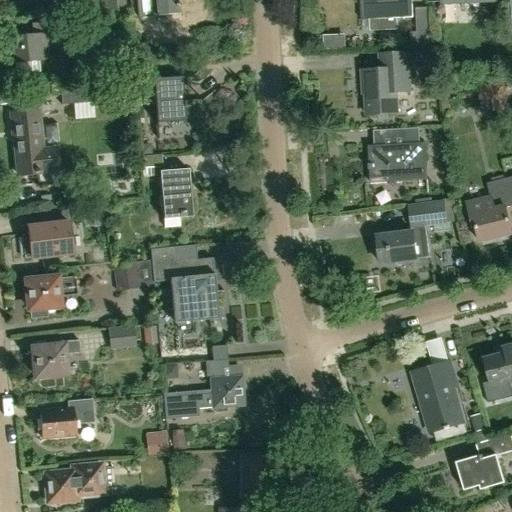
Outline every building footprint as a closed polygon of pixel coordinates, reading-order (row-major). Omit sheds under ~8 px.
[(87,0),(88,13),(106,12),(104,0),(87,0)] [(156,0),(158,14),(179,12),(177,0),(156,0)] [(360,0),(362,20),(378,20),(378,30),(397,30),(397,19),(413,19),(412,0),(360,0)] [(39,73),(38,60),(49,59),(47,34),(57,33),(55,21),(33,23),(34,35),(4,38),(6,63),(14,62),(16,75),(39,73)] [(410,92),(408,53),(379,55),(380,70),(362,71),(362,72),(364,72),(367,116),(397,114),(396,93),(410,92)] [(157,121),(184,120),(182,76),(154,77),(157,121)] [(494,86),(480,87),(481,100),(494,100),(494,86)] [(61,106),(92,102),(91,89),(60,92),(61,106)] [(100,127),(99,105),(70,106),(71,128),(100,127)] [(41,127),(39,110),(11,112),(13,131),(15,131),(20,175),(36,173),(36,178),(39,186),(57,183),(55,171),(59,171),(57,148),(56,125),(41,127)] [(446,177),(472,170),(461,128),(435,135),(446,177)] [(371,184),(428,180),(426,144),(368,147),(371,184)] [(142,174),(155,172),(155,168),(159,167),(158,156),(141,159),(142,174)] [(121,162),(106,166),(109,177),(124,172),(121,162)] [(164,228),(181,226),(179,218),(193,217),(189,168),(160,170),(164,219),(162,219),(164,228)] [(496,238),(511,234),(511,232),(506,208),(511,206),(511,177),(500,181),(487,184),(490,196),(464,201),(471,229),(476,228),(479,243),(482,242),(483,246),(497,242),(496,238)] [(447,225),(443,199),(407,205),(410,229),(412,228),(413,232),(377,237),(381,265),(429,258),(425,228),(447,225)] [(71,254),(67,223),(27,228),(28,234),(20,235),(23,260),(71,254)] [(152,280),(170,279),(174,323),(219,319),(213,259),(175,262),(173,249),(149,251),(152,280)] [(117,291),(138,288),(135,262),(114,264),(117,291)] [(75,276),(26,281),(27,294),(23,294),(25,305),(28,305),(30,319),(47,317),(46,312),(64,310),(62,296),(77,294),(75,276)] [(109,351),(111,351),(135,348),(133,333),(132,326),(127,327),(107,329),(109,351)] [(450,340),(437,340),(438,358),(450,358),(450,340)] [(78,341),(47,344),(48,348),(33,350),(34,362),(30,363),(31,373),(35,373),(35,377),(65,374),(63,355),(79,353),(78,341)] [(212,360),(227,359),(226,345),(211,346),(212,360)] [(505,353),(484,359),(490,382),(484,384),(488,403),(511,396),(511,390),(509,381),(511,380),(511,345),(503,348),(505,353)] [(227,359),(212,360),(205,361),(207,377),(212,376),(213,391),(194,392),(162,395),(164,421),(199,417),(198,408),(216,406),(216,411),(226,410),(226,405),(243,404),(241,378),(224,380),(223,361),(228,361),(228,359),(227,359)] [(457,382),(451,361),(413,372),(426,414),(424,414),(430,433),(433,432),(436,442),(467,433),(452,383),(457,382)] [(42,438),(75,435),(74,422),(91,421),(89,401),(69,402),(70,409),(39,413),(42,438)] [(146,455),(169,453),(166,430),(144,433),(146,455)] [(480,490),(505,483),(497,456),(511,451),(511,438),(511,434),(476,444),(479,457),(456,463),(464,491),(479,487),(480,490)] [(247,487),(247,499),(273,499),(272,460),(246,460),(246,471),(247,487)] [(48,503),(76,501),(106,498),(103,462),(69,465),(69,473),(45,475),(48,503)]
